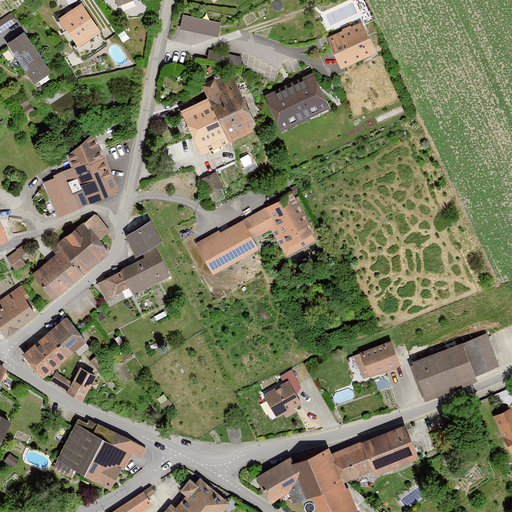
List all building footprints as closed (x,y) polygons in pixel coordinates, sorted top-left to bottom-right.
[(82,59),(107,43),(81,3),(59,17),(77,44),(74,46),(82,59)] [(10,13),(0,19),(0,31),(1,32),(16,22),(10,13)] [(220,23),(184,16),(181,28),(217,34),(220,23)] [(327,37),(341,67),(376,51),(362,21),(327,37)] [(24,32),(7,43),(34,82),(50,71),(24,32)] [(241,57),(209,51),(208,59),(239,65),(241,57)] [(312,72),(264,96),(282,131),(330,108),(312,72)] [(252,129),(249,124),(255,121),(233,75),(217,82),(215,78),(202,85),(208,97),(228,140),(252,129)] [(17,100),(25,115),(34,111),(25,95),(17,100)] [(202,153),(228,140),(208,97),(181,110),(202,153)] [(67,154),(73,168),(54,176),(54,178),(44,182),(58,215),(119,189),(104,155),(103,155),(93,133),(67,154)] [(208,193),(223,186),(216,172),(201,178),(208,193)] [(313,231),(292,193),(266,207),(276,224),(287,245),(311,233),(313,231)] [(276,224),(266,207),(243,220),(252,237),(271,227),(276,224)] [(84,220),(52,248),(56,252),(32,274),(53,298),(108,249),(98,239),(109,230),(94,213),(85,221),(84,220)] [(252,237),(243,220),(219,232),(219,231),(196,243),(212,273),(258,248),(252,237)] [(135,254),(143,250),(154,244),(161,241),(151,221),(125,234),(135,254)] [(276,224),(271,227),(286,254),(314,239),(311,233),(287,245),(276,224)] [(169,274),(154,244),(143,250),(146,256),(131,264),(142,287),(169,274)] [(7,257),(16,270),(25,263),(16,250),(7,257)] [(133,292),(142,287),(131,264),(97,280),(107,300),(116,295),(115,292),(129,284),(133,292)] [(0,308),(0,328),(5,336),(36,314),(25,299),(29,295),(21,285),(0,299),(0,308)] [(24,353),(43,375),(86,338),(67,316),(24,353)] [(486,333),(409,362),(423,397),(476,377),(475,374),(498,365),(486,333)] [(391,340),(354,355),(363,377),(400,363),(391,340)] [(83,398),(95,373),(81,366),(68,390),(83,398)] [(285,417),(295,411),(293,407),(300,403),(287,380),(265,393),(277,416),(283,413),(285,417)] [(511,408),(511,407),(494,415),(511,454),(511,453),(511,408)] [(0,441),(11,420),(0,414),(0,441)] [(97,424),(94,431),(76,422),(58,458),(110,484),(119,466),(124,468),(132,452),(141,457),(145,447),(97,424)] [(405,423),(331,453),(342,481),(373,469),(375,474),(418,457),(405,423)] [(331,453),(329,447),(293,461),(291,457),(256,475),(270,500),(289,489),(293,500),(312,492),(319,511),(347,511),(357,508),(348,486),(344,488),(342,481),(331,453)] [(175,507),(171,503),(163,511),(219,511),(229,501),(200,477),(195,482),(189,478),(180,488),(186,493),(175,507)] [(137,511),(152,503),(148,496),(154,491),(150,485),(110,511),(137,511)]
